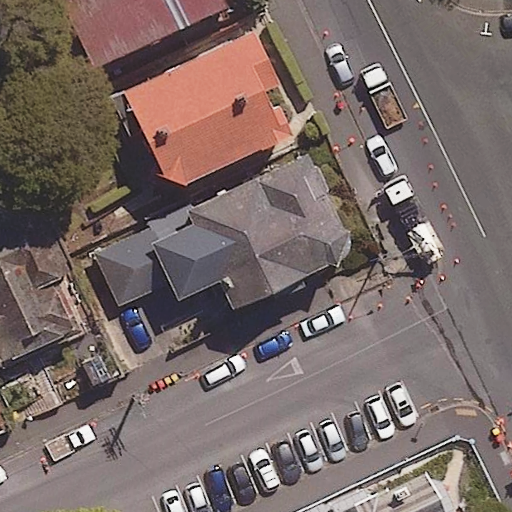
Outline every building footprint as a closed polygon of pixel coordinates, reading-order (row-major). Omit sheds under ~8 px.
[(222,0),(63,0),(93,63),(224,3),(222,0)] [(282,79),(254,17),(100,86),(125,141),(139,135),(154,168),(186,178),(295,130),(278,93),(271,96),(267,86),(282,79)] [(219,273),(231,300),(330,256),(338,258),(348,240),(344,222),(319,166),(311,162),(305,148),(147,219),(150,226),(93,252),(117,304),(169,281),(175,293),(219,273)] [(36,187),(0,203),(0,354),(76,319),(50,264),(69,255),(36,187)] [(441,511),(422,469),(329,511),(441,511)]
